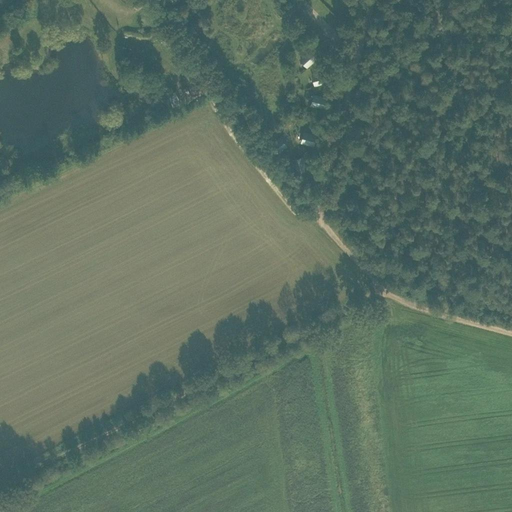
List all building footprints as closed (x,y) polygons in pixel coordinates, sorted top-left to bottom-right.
[(170,20),(177,29),(186,21),(180,13),(170,20)] [(180,34),(187,42),(197,35),(190,26),(180,34)] [(300,58),(307,66),(316,58),(309,50),(300,58)] [(312,75),(315,85),(327,82),(324,71),(312,75)] [(312,106),(323,109),(326,98),(314,95),(312,106)] [(305,132),(302,143),(314,146),(316,135),(305,132)] [(269,145),(275,154),(285,147),(279,138),(269,145)] [(292,161),(295,173),(306,170),(303,158),(292,161)]
